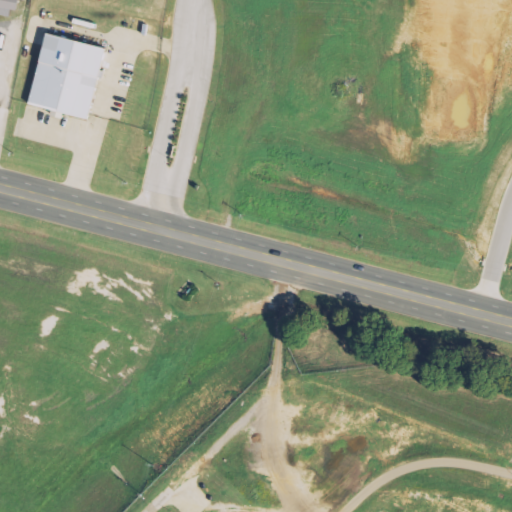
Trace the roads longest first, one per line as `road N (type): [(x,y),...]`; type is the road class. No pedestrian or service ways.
road 1 (primary): [(511,322),(0,188)]
road 2 (residential): [(152,228),(186,83),(191,0)]
road 3 (residential): [(511,188),(479,313)]
